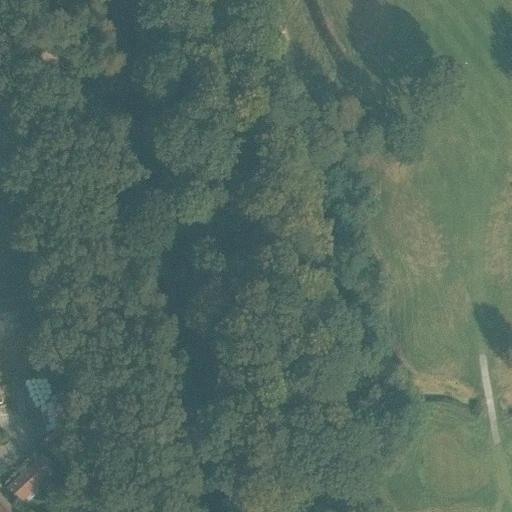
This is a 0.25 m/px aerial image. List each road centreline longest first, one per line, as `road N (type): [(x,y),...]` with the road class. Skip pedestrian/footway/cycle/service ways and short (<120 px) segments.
road 1 (tertiary): [(297,511),(204,0)]
road 2 (track): [(38,0),(112,421)]
